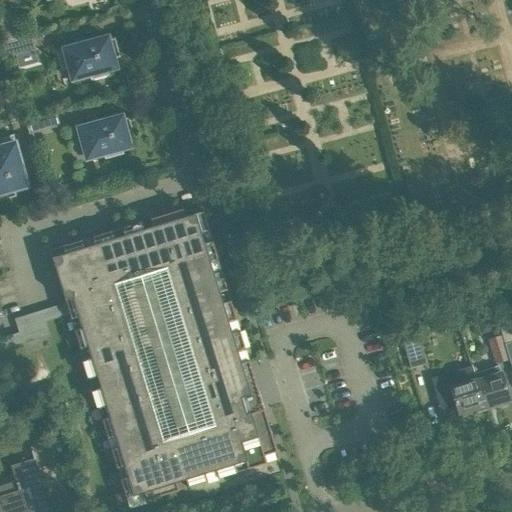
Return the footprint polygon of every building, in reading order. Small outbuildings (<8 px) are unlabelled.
[(0,26),(5,44),(18,40),(10,9),(0,12),(0,26)] [(5,58),(36,50),(32,36),(18,40),(5,44),(1,45),(5,58)] [(86,42),(55,51),(61,71),(72,67),(75,79),(89,76),(90,81),(109,75),(108,70),(116,68),(114,59),(120,57),(114,38),(87,46),(86,42)] [(25,121),(16,89),(2,93),(11,123),(24,120),(25,122),(29,135),(60,126),(56,113),(25,121)] [(100,121),(77,128),(81,144),(85,143),(89,159),(103,155),(104,160),(123,154),(122,150),(130,147),(128,138),(134,136),(128,117),(101,125),(100,121)] [(27,187),(21,165),(13,135),(0,138),(0,200),(16,196),(14,191),(27,187)] [(184,217),(182,211),(183,211),(182,209),(150,219),(152,227),(143,230),(141,222),(49,250),(66,304),(33,314),(16,320),(20,333),(0,339),(0,349),(48,335),(43,321),(69,314),(70,319),(78,317),(81,328),(74,330),(79,349),(87,347),(90,358),(83,360),(88,379),(96,377),(100,388),(92,390),(98,409),(105,406),(109,417),(101,420),(107,439),(115,436),(118,447),(110,450),(116,469),(124,466),(127,477),(119,479),(125,498),(143,493),(145,500),(178,490),(176,483),(185,480),(187,488),(279,459),(259,394),(248,360),(240,363),(237,352),(245,349),(239,331),(231,333),(228,322),(236,320),(230,301),(222,303),(219,292),(227,290),(221,271),(213,273),(210,262),(218,260),(212,241),(204,243),(200,233),(208,230),(203,211),(184,217)] [(417,336),(404,340),(412,368),(425,364),(417,336)] [(496,363),(507,360),(500,337),(489,340),(496,363)] [(475,373),(472,365),(470,366),(483,409),(509,401),(500,371),(499,365),(475,373)] [(483,409),(470,366),(430,378),(439,409),(454,404),(458,417),(483,409)] [(63,436),(47,441),(53,461),(69,456),(63,436)] [(14,467),(18,480),(17,480),(20,489),(0,495),(0,494),(0,511),(53,511),(52,506),(55,505),(47,479),(44,480),(34,447),(32,448),(36,461),(14,467)]
